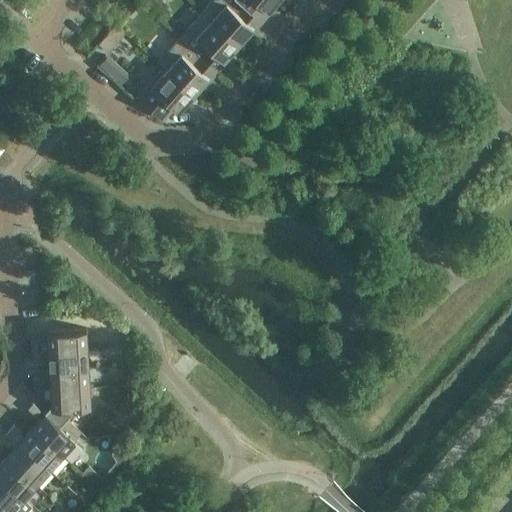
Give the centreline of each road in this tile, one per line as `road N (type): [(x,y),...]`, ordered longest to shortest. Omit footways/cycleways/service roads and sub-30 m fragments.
road 1 (residential): [(341,0),(325,18),(305,23),(202,138),(157,143),(41,38),(73,0)]
road 2 (residential): [(0,404),(10,393),(0,185)]
